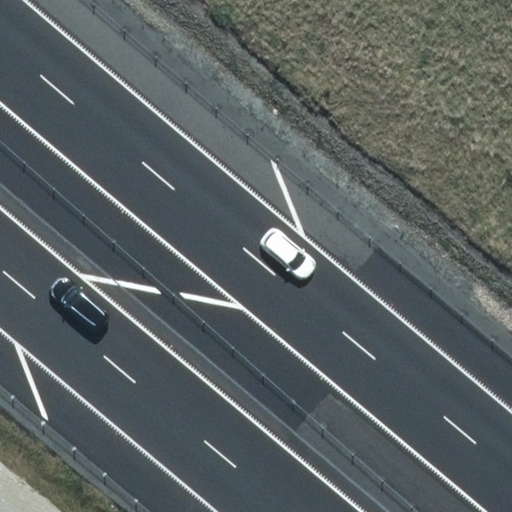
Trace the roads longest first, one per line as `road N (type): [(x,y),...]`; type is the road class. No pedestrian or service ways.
road 1 (motorway): [(0,28),(511,468)]
road 2 (motorway): [(278,511),(0,275)]
